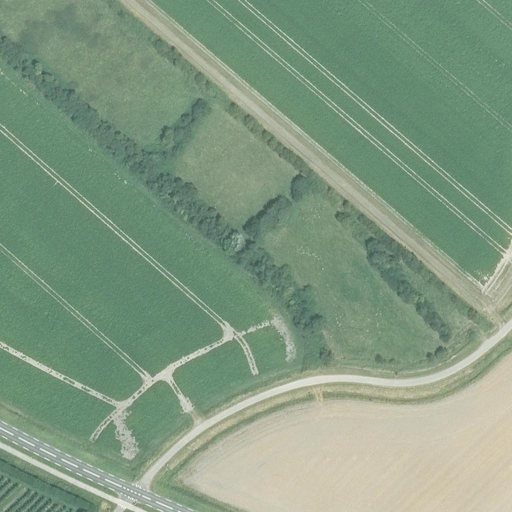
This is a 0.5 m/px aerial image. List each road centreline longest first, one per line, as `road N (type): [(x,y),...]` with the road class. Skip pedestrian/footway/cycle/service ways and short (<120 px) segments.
road 1 (tertiary): [(135,494),(200,426),(243,403),(292,384),(423,382),(459,365),(511,308)]
road 2 (secondary): [(135,494),(0,430)]
